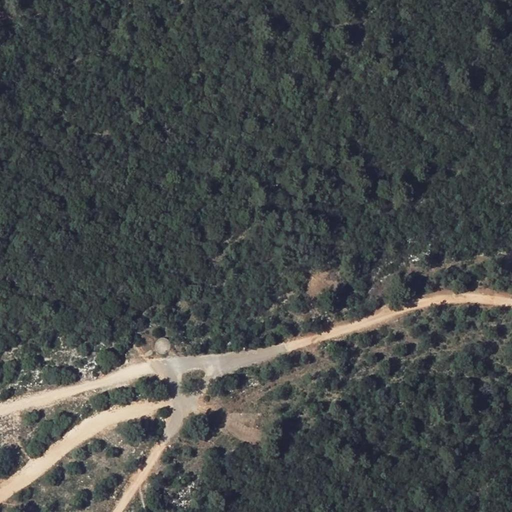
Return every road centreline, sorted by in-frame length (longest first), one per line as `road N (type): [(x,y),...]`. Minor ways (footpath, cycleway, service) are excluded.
road 1 (track): [(511,304),(434,301),(385,311),(288,354),(168,363)]
road 2 (track): [(0,496),(105,421),(177,396)]
road 3 (track): [(0,409),(168,363)]
road 4 (track): [(168,363),(176,409),(115,511)]
